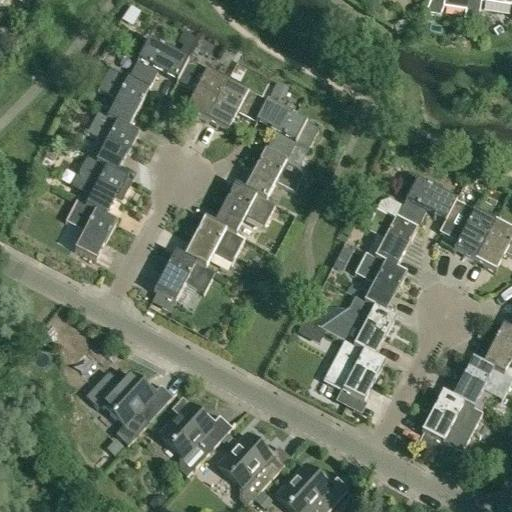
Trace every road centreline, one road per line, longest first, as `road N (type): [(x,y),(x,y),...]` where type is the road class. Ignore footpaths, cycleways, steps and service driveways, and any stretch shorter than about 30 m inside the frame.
road 1 (unclassified): [(105,316),(371,458)]
road 2 (residential): [(371,458),(456,295)]
road 3 (residential): [(105,316),(182,162)]
road 4 (unclassified): [(371,458),(475,510),(511,499)]
